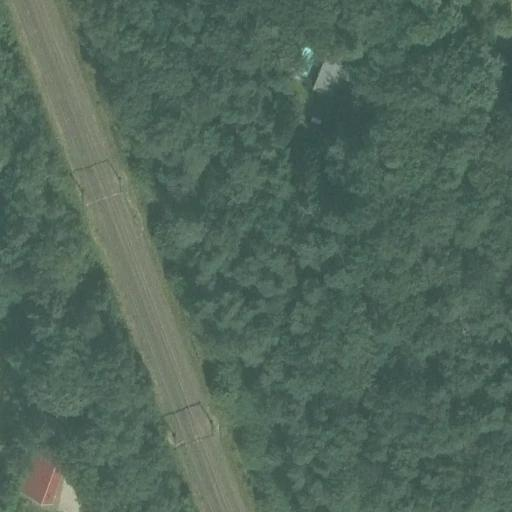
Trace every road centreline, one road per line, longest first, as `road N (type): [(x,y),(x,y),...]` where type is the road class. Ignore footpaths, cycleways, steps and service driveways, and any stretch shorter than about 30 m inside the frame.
road 1 (track): [(415,511),(379,399),(376,346),(416,78),(448,0)]
road 2 (track): [(314,145),(290,262),(284,381),(289,435),(320,511)]
